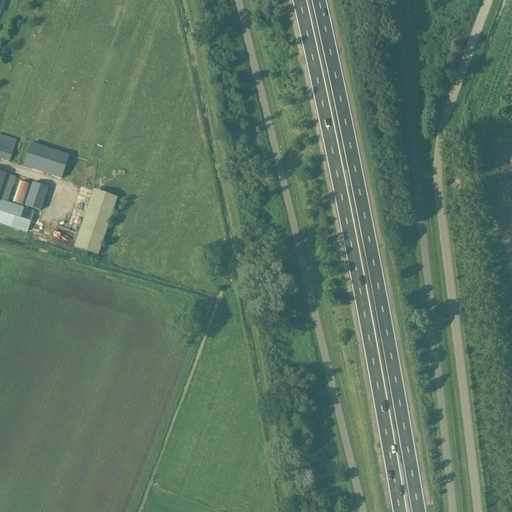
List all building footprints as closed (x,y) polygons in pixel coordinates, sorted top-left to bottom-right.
[(0,160),(8,163),(16,140),(0,134),(0,160)] [(68,156),(30,143),(23,167),(61,179),(68,156)] [(0,223),(4,225),(27,233),(33,212),(7,203),(15,178),(6,175),(0,173),(0,223)] [(29,186),(19,183),(12,203),(22,206),(29,186)] [(26,205),(43,211),(51,188),(34,183),(26,205)] [(94,190),(77,249),(102,256),(119,197),(94,190)]
